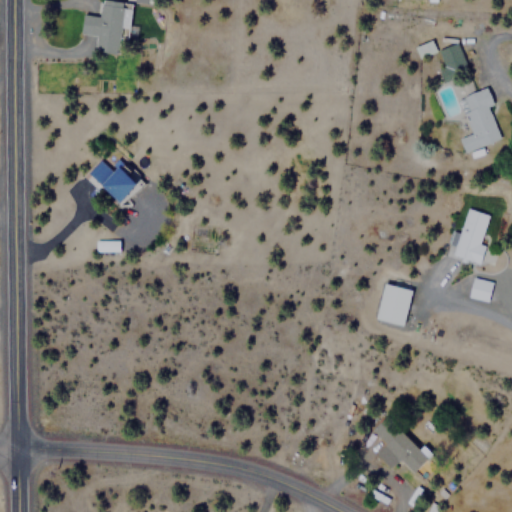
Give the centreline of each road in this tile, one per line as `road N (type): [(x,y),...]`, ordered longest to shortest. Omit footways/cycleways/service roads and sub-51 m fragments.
road 1 (tertiary): [(18,511),(12,0)]
road 2 (residential): [(18,446),(212,466),(271,479),(335,511)]
